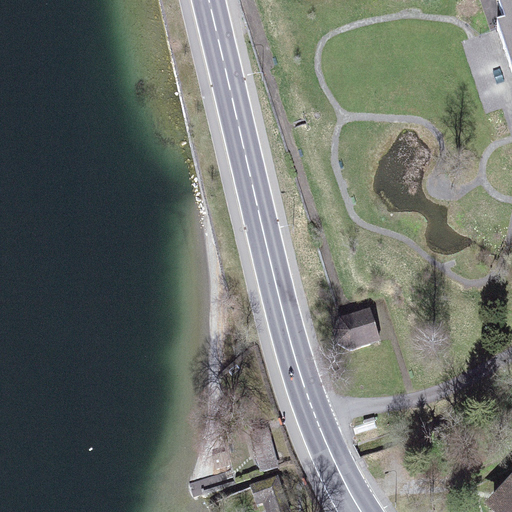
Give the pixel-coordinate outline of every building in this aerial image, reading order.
[(511,0),(496,0),(503,21),(495,23),(511,76),(511,0)] [(380,310),(347,319),(357,356),(390,347),(380,310)] [(270,432),(241,440),(250,471),(279,463),(270,432)] [(288,511),(280,483),(252,492),(258,511),(288,511)] [(511,511),(511,494),(503,506),(511,511)]
